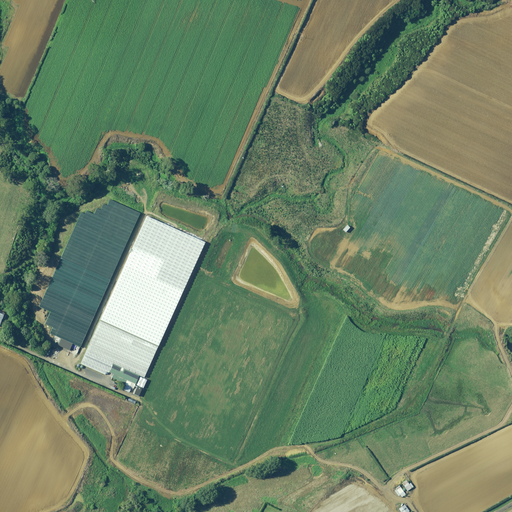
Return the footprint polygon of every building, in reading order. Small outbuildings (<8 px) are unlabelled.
[(146,218),(84,363),(135,385),(138,377),(145,380),(204,243),(146,218)] [(76,221),(62,252),(108,273),(122,241),(76,221)] [(109,279),(61,258),(39,308),(49,312),(45,322),(54,326),(51,333),(79,346),(109,279)] [(409,484),(406,480),(402,483),(407,491),(413,487),(410,483),(409,484)] [(405,494),(399,486),(395,488),(396,489),(394,491),(398,496),(400,495),(401,497),(405,494)]
